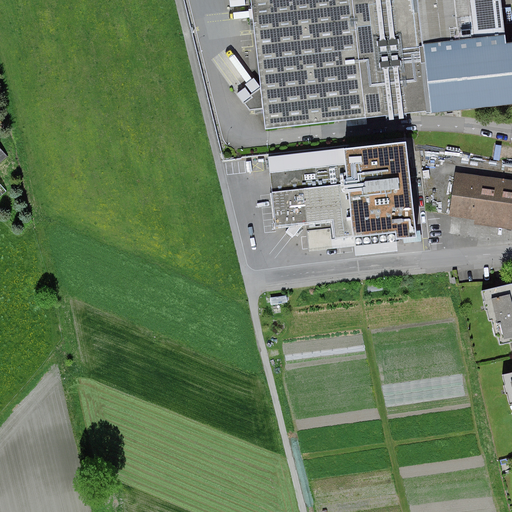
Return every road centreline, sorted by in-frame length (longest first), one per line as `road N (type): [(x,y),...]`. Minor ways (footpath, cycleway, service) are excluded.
road 1 (track): [(306,511),(183,0)]
road 2 (residential): [(511,255),(254,288)]
